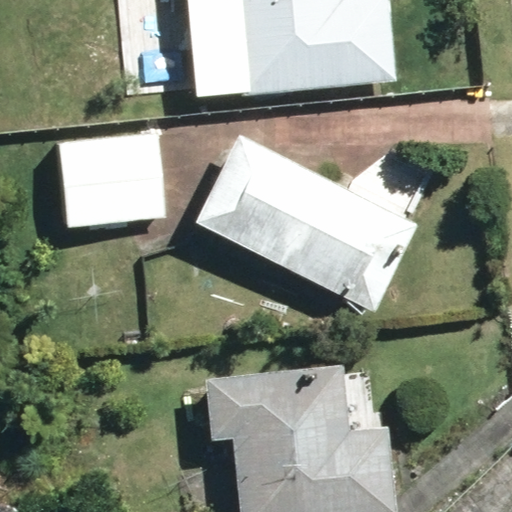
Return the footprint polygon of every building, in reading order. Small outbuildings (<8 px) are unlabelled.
[(236,86),(238,98),(394,81),(385,0),(188,0),(198,90),(236,86)] [(52,34),(54,81),(102,79),(100,33),(52,34)] [(52,141),(62,229),(162,218),(153,129),(52,141)] [(190,224),(373,313),(416,225),(234,135),(190,224)] [(396,511),(389,425),(347,430),(341,363),(199,377),(205,439),(228,437),(234,511),(396,511)]
